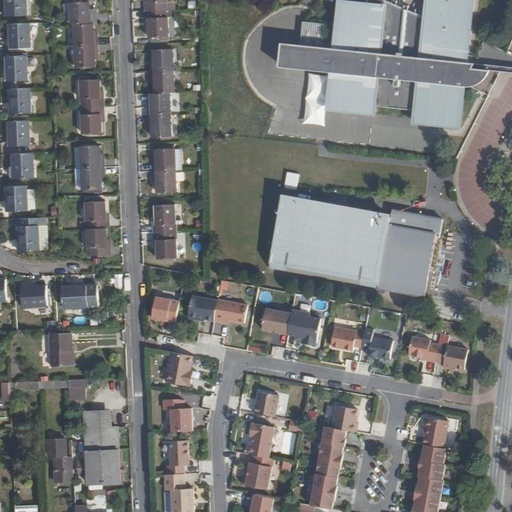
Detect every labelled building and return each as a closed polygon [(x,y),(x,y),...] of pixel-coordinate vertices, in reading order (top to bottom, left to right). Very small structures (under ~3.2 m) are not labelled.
[(27,15),(26,0),(5,0),(6,16),(27,15)] [(150,0),(150,2),(148,2),(148,11),(170,10),(169,0),(150,0)] [(464,63),(470,0),(427,0),(425,18),(407,10),(408,5),(403,5),(402,8),(384,0),(365,0),(365,5),(365,10),(359,9),(359,5),(341,3),(337,49),(336,54),(354,56),(352,74),(334,73),(330,110),(374,114),(375,107),(416,111),(415,123),(457,128),(461,86),(462,82),(444,79),(445,62),(464,64),(464,63)] [(91,13),(91,10),(91,3),(72,3),(72,24),(75,24),(75,25),(94,24),(94,13),(91,13)] [(171,37),(170,10),(148,11),(148,19),(151,19),(151,26),(152,38),(171,37)] [(31,49),(30,24),(10,24),(11,49),(31,49)] [(75,25),(76,46),(98,46),(98,35),(95,34),(95,32),(94,24),(75,25)] [(293,69),(295,44),(286,44),(283,68),(293,69)] [(293,69),(334,73),(352,74),(354,56),(336,54),(337,49),(313,46),(295,44),(293,69)] [(96,67),(96,58),(96,55),(98,55),(98,46),(76,46),(77,68),(96,67)] [(155,50),(155,57),(156,61),(153,61),(153,71),(175,71),(174,49),(155,50)] [(27,81),(27,56),(7,57),(8,82),(27,81)] [(475,64),(464,63),(464,64),(445,62),(444,79),(462,82),(461,86),(477,88),(484,88),(487,88),(492,86),(495,83),(497,82),(499,78),(501,72),(472,69),(475,64)] [(175,71),(153,71),(153,82),(156,82),(156,86),(157,93),(170,92),(176,92),(175,71)] [(81,80),(81,108),(104,107),(103,99),(101,99),(101,92),(100,80),(81,80)] [(31,114),(30,89),(10,89),(11,115),(31,114)] [(171,115),(170,92),(157,93),(151,94),(151,102),(151,105),(149,105),(149,116),(171,115)] [(102,133),(102,123),(101,115),(104,115),(104,107),(81,108),(83,134),(102,133)] [(172,136),(171,115),(149,116),(150,127),(153,127),(153,130),(153,137),(172,136)] [(29,122),(9,122),(10,148),(30,147),(29,122)] [(100,157),(100,154),(100,146),(80,147),(81,169),(103,168),(103,157),(100,157)] [(157,150),(157,157),(157,160),(154,160),(155,172),(166,171),(177,171),(176,149),(157,150)] [(34,180),(32,155),(12,155),(13,180),(34,180)] [(103,168),(81,169),(82,189),(82,190),(101,189),(101,182),(101,179),(104,179),(103,168)] [(155,172),(155,182),(158,182),(158,185),(158,193),(178,192),(177,171),(166,171),(155,172)] [(27,188),(7,188),(8,214),(28,213),(27,188)] [(392,216),(285,196),(271,270),(300,275),(425,299),(426,292),(440,219),(428,217),(393,210),(392,216)] [(85,203),(87,230),(106,229),(108,229),(108,221),(105,221),(105,214),(105,202),(85,203)] [(156,206),(157,216),(157,224),(154,224),(155,233),(176,232),(175,205),(156,206)] [(43,220),(18,221),(19,253),(39,252),(38,228),(43,228),(43,220)] [(107,241),(106,229),(87,230),(88,256),(110,256),(109,248),(107,248),(107,241)] [(155,233),(155,241),(158,241),(158,249),(158,259),(177,259),(176,232),(155,233)] [(48,306),(47,286),(23,287),(24,307),(48,306)] [(99,309),(98,291),(88,291),(87,286),(63,288),(64,308),(89,306),(89,310),(99,309)] [(172,295),(157,292),(152,313),(168,316),(172,295)] [(214,318),(219,300),(194,294),(189,314),(201,317),(201,315),(206,316),(214,318)] [(219,300),(214,318),(222,320),(223,317),(244,322),(248,306),(219,299),(219,300)] [(292,311),(267,305),(262,326),(287,332),(292,311)] [(292,311),(287,332),(295,334),(294,337),(299,338),(306,340),(306,342),(315,344),(321,318),(309,315),(310,311),(293,307),(292,311)] [(354,345),(362,347),(365,331),(336,325),(332,345),(353,349),(354,345)] [(377,329),(366,327),(365,331),(362,347),(370,349),(368,356),(377,358),(377,356),(389,359),(393,341),(375,337),(377,329)] [(73,333),(50,334),(52,366),(74,365),(73,351),(74,351),(73,333)] [(435,362),(439,346),(431,343),(431,340),(414,336),(409,354),(423,358),(423,359),(435,362)] [(470,348),(449,343),(443,368),(450,370),(451,369),(455,370),(464,372),(470,348)] [(195,357),(174,352),(168,381),(192,386),(195,371),(192,371),(195,357)] [(87,379),(69,380),(69,387),(70,388),(88,387),(87,379)] [(40,388),(40,381),(15,382),(16,390),(40,389),(40,388)] [(3,382),(3,400),(15,400),(15,382),(3,382)] [(260,393),(256,415),(276,419),(281,397),(260,393)] [(174,429),(194,429),(194,406),(187,406),(187,398),(181,397),(167,397),(167,407),(174,407),(174,429)] [(346,427),(356,429),(357,420),(355,420),(357,406),(336,402),(332,424),(346,427)] [(97,411),(85,411),(87,460),(78,461),(79,476),(88,475),(89,485),(122,483),(119,427),(114,427),(114,419),(112,419),(112,427),(107,428),(106,419),(102,419),(101,404),(97,404),(97,411)] [(112,427),(112,419),(111,410),(107,410),(107,404),(101,404),(102,419),(106,419),(107,428),(112,427)] [(427,435),(425,446),(426,447),(446,451),(451,424),(428,419),(426,429),(428,429),(427,435)] [(306,424),(292,422),(290,431),(305,434),(306,424)] [(250,454),(270,458),(276,427),(254,423),(251,435),(254,436),(250,454)] [(324,423),(309,498),(330,503),(332,495),(333,495),(336,480),(335,480),(338,463),(339,463),(342,451),(341,451),(342,443),(344,443),(345,436),(344,435),(346,427),(332,424),(324,423)] [(66,437),(48,439),(49,456),(54,456),(55,470),(55,482),(75,482),(73,456),(67,456),(66,437)] [(171,463),(171,472),(187,472),(187,463),(192,463),(192,439),(174,439),(174,463),(171,463)] [(437,511),(444,484),(442,484),(446,468),(444,468),(447,451),(446,451),(426,447),(422,461),(421,461),(420,469),(421,469),(419,477),(420,478),(419,485),(418,485),(415,500),(416,500),(414,508),(413,507),(412,511),(437,511)] [(268,490),(274,459),(254,455),(253,463),(248,462),(246,470),(249,471),(249,475),(248,476),(247,475),(244,477),(243,482),(245,485),(268,490)] [(193,511),(195,486),(186,486),(187,472),(171,472),(168,472),(167,486),(173,486),(172,511),(193,511)] [(271,511),(274,498),(253,494),(251,503),(253,504),(252,511),(251,511),(271,511)]
